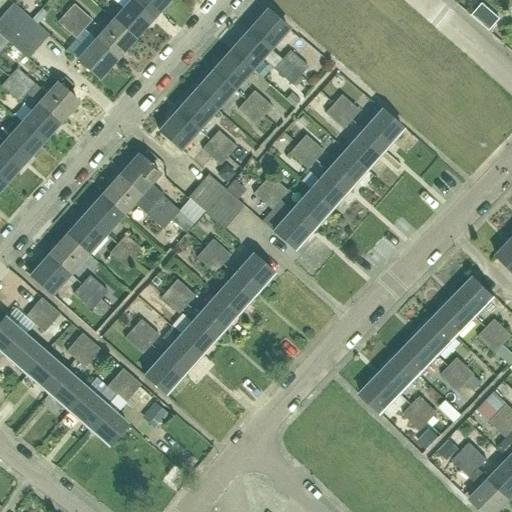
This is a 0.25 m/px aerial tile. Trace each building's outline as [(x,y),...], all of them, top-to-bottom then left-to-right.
[(168,0),(130,0),(130,1),(151,19),(168,0)] [(438,68),(446,58),(376,0),(316,0),(327,9),(320,18),(333,29),(342,18),(405,70),(394,83),(428,111),(453,81),(438,68)] [(112,21),(133,40),(151,19),(130,1),(112,21)] [(5,12),(23,28),(30,20),(12,4),(5,12)] [(64,14),(82,30),(91,21),(73,5),(64,14)] [(321,47),(332,36),(301,8),(290,19),(321,47)] [(248,32),(298,76),(306,67),(289,51),(281,60),(269,50),(287,29),(266,11),(248,32)] [(23,28),(5,12),(0,17),(0,21),(16,36),(23,28)] [(74,39),(82,30),(64,14),(56,24),(74,39)] [(30,20),(23,28),(41,44),(48,36),(30,20)] [(0,35),(8,43),(16,36),(0,21),(0,35)] [(133,40),(112,21),(94,41),(115,60),(133,40)] [(23,28),(16,36),(34,52),(41,44),(23,28)] [(248,32),(230,52),(251,70),(261,58),(290,84),(298,76),(248,32)] [(34,52),(16,36),(8,43),(26,60),(34,52)] [(97,80),(115,60),(94,41),(75,61),(97,80)] [(233,90),(251,70),(230,52),(212,72),(233,90)] [(17,69),(8,79),(26,94),(37,104),(58,123),(76,102),(55,84),(46,94),(17,69)] [(215,110),(233,90),(212,72),(194,92),(215,110)] [(18,103),(26,94),(8,79),(1,87),(18,103)] [(215,110),(194,92),(176,112),(197,131),(215,110)] [(245,101),(262,117),(271,107),(254,92),(245,101)] [(334,105),(350,120),(358,111),(342,96),(334,105)] [(255,125),(262,117),(245,101),(237,109),(255,125)] [(37,104),(19,124),(40,143),(58,123),(37,104)] [(334,105),(325,113),(342,129),(350,120),(334,105)] [(197,131),(176,112),(158,133),(179,151),(197,131)] [(362,132),(382,150),(400,130),(380,112),(362,132)] [(1,144),(22,163),(40,143),(19,124),(1,144)] [(209,142),(226,157),(235,147),(218,132),(209,142)] [(344,152),(364,171),(382,150),(362,132),(344,152)] [(297,145),(314,160),(322,151),(304,136),(297,145)] [(218,165),(226,157),(209,142),(202,150),(218,165)] [(1,144),(0,145),(0,179),(4,183),(22,163),(1,144)] [(297,145),(289,154),(306,169),(314,160),(297,145)] [(346,191),(364,171),(344,152),(326,172),(346,191)] [(137,155),(119,176),(170,221),(178,212),(149,185),(158,174),(137,155)] [(328,211),(346,191),(326,172),(308,193),(328,211)] [(244,173),(237,191),(250,197),(258,178),(244,173)] [(199,183),(218,199),(224,191),(206,175),(199,183)] [(119,176),(101,196),(122,215),(133,203),(162,229),(164,228),(173,236),(165,245),(171,251),(185,236),(169,222),(170,221),(119,176)] [(261,185),(278,200),(286,191),(269,176),(261,185)] [(199,183),(192,191),(211,207),(218,199),(199,183)] [(261,185),(253,194),(270,209),(278,200),(261,185)] [(204,214),(211,207),(192,191),(186,199),(204,214)] [(224,191),(218,199),(236,214),(243,207),(224,191)] [(290,213),(310,231),(328,211),(308,193),(290,213)] [(83,216),(104,235),(122,215),(101,196),(83,216)] [(211,207),(229,222),(236,214),(218,199),(211,207)] [(229,222),(211,207),(204,214),(222,230),(229,222)] [(292,251),(310,231),(290,213),(271,233),(292,251)] [(83,216),(65,236),(86,255),(104,235),(83,216)] [(68,275),(86,255),(65,236),(47,256),(68,275)] [(116,246),(133,261),(142,252),(125,236),(116,246)] [(511,271),(511,237),(495,255),(511,271)] [(204,249),(222,265),(230,256),(212,240),(204,249)] [(125,270),(133,261),(116,246),(108,254),(125,270)] [(204,249),(196,258),(214,274),(222,265),(204,249)] [(68,275),(47,256),(28,276),(49,295),(68,275)] [(251,256),(233,276),(254,295),(272,275),(251,256)] [(88,276),(80,285),(97,301),(106,291),(88,276)] [(215,296),(236,315),(254,295),(233,276),(215,296)] [(455,297),(476,317),(494,297),(474,277),(455,297)] [(168,289),(186,305),(194,295),(176,280),(168,289)] [(97,301),(80,285),(72,294),(90,309),(97,301)] [(168,289),(160,298),(178,314),(186,305),(168,289)] [(217,335),(236,315),(215,296),(197,316),(217,335)] [(436,316),(457,336),(476,317),(455,297),(436,316)] [(25,317),(34,324),(50,307),(40,298),(31,308),(32,309),(25,317)] [(34,324),(43,332),(58,314),(50,307),(34,324)] [(388,315),(388,331),(400,331),(400,314),(388,315)] [(179,336),(199,355),(217,335),(197,316),(179,336)] [(417,336),(438,356),(457,336),(436,316),(417,336)] [(0,321),(0,352),(5,357),(23,336),(3,318),(0,321)] [(132,329),(150,345),(158,336),(140,320),(132,329)] [(494,320),(486,328),(504,345),(511,336),(494,320)] [(486,328),(478,337),(495,353),(504,345),(486,328)] [(132,329),(124,338),(142,354),(150,345),(132,329)] [(75,360),(90,342),(81,334),(66,353),(75,360)] [(25,375),(44,354),(23,336),(5,357),(25,375)] [(161,356),(181,375),(199,355),(179,336),(161,356)] [(399,356),(419,375),(438,356),(417,336),(399,356)] [(75,360),(84,368),(99,350),(90,342),(75,360)] [(45,393),(64,371),(44,354),(25,375),(45,393)] [(163,395),(181,375),(161,356),(143,377),(163,395)] [(380,375),(400,395),(419,375),(399,356),(380,375)] [(474,375),(457,359),(449,367),(465,383),(474,375)] [(449,367),(441,376),(457,392),(465,383),(449,367)] [(130,377),(122,369),(106,386),(114,394),(130,377)] [(84,389),(64,371),(45,393),(66,410),(84,389)] [(381,415),(400,395),(380,375),(361,395),(381,415)] [(130,377),(114,394),(123,403),(140,386),(130,377)] [(66,410),(86,428),(105,407),(84,389),(66,410)] [(486,401),(511,426),(511,409),(507,404),(494,392),(486,401)] [(419,397),(411,406),(428,422),(436,414),(419,397)] [(511,433),(511,426),(486,401),(477,410),(489,423),(507,439),(511,433)] [(411,406),(403,414),(420,431),(428,422),(411,406)] [(125,425),(105,407),(86,428),(106,446),(125,425)] [(434,431),(420,445),(426,451),(439,437),(434,431)] [(422,511),(346,435),(320,461),(370,511),(422,511)] [(470,444),(461,452),(478,469),(486,460),(470,444)] [(409,449),(392,465),(401,475),(409,468),(416,475),(410,480),(421,492),(436,478),(409,449)] [(489,479),(478,469),(461,452),(453,461),(481,488),(470,499),(483,511),(497,511),(510,499),(489,479)] [(511,496),(511,463),(508,460),(489,479),(510,499),(511,496)]
